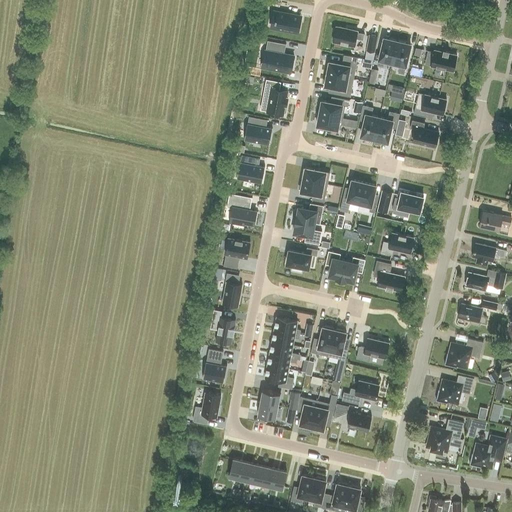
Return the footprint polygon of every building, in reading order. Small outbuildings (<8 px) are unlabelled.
[(415,8),(414,14),(428,17),(430,11),(415,8)] [(277,11),(274,27),(298,32),(300,22),(299,22),(300,16),(277,11)] [(337,27),(334,42),(355,46),(356,38),(363,39),(364,34),(357,32),(358,30),(337,27)] [(375,52),(378,36),(370,34),(366,50),(375,52)] [(384,38),(378,65),(382,66),(384,60),(392,62),(397,41),(384,38)] [(291,72),(294,56),(284,54),(282,54),(284,43),(268,40),(266,49),(266,51),(269,52),(266,67),(291,72)] [(397,41),(392,62),(400,64),(399,70),(403,71),(410,44),(397,41)] [(434,57),(432,65),(453,71),(457,55),(450,53),(450,52),(444,51),(436,50),(435,51),(429,50),(428,56),(434,57)] [(358,57),(344,54),(342,64),(330,62),(329,64),(328,63),(326,71),(328,71),(327,73),(354,79),(358,57)] [(366,57),(364,64),(374,67),(376,59),(366,57)] [(327,75),(325,75),(324,83),(325,83),(325,85),(338,88),(337,94),(351,96),(354,79),(327,73),(327,75)] [(254,83),(255,77),(240,74),(239,81),(254,83)] [(287,106),(288,97),(287,97),(288,91),(279,89),(281,82),(267,80),(265,88),(264,97),(269,98),(267,110),(267,111),(283,114),(285,105),(287,106)] [(403,94),(405,87),(396,85),(395,92),(403,94)] [(419,92),(414,114),(425,116),(426,110),(434,112),(443,114),(447,99),(419,92)] [(343,117),(345,106),(348,106),(350,100),(335,97),(334,103),(322,100),(320,113),(343,117)] [(356,101),(354,111),(360,113),(362,102),(356,101)] [(363,105),(360,120),(365,121),(362,135),(375,138),(380,117),(371,115),(373,107),(363,105)] [(380,117),(375,138),(388,141),(391,127),(396,128),(400,113),(390,111),(388,119),(380,117)] [(343,117),(320,113),(317,125),(341,129),(342,125),(356,127),(358,120),(343,117)] [(248,123),(245,139),(269,144),(272,128),(266,127),(268,120),(249,116),(248,123)] [(399,119),(397,127),(404,129),(406,120),(399,119)] [(412,119),(410,128),(416,129),(413,141),(435,146),(439,132),(423,128),(425,122),(412,119)] [(244,152),(246,145),(229,142),(227,149),(244,152)] [(240,162),(237,178),(262,182),(265,166),(259,165),(260,158),(242,155),(241,162),(240,162)] [(303,170),(302,178),(303,178),(303,180),(328,185),(330,173),(305,168),(305,170),(303,170)] [(350,203),(359,205),(364,182),(353,179),(350,191),(345,190),(340,210),(348,212),(350,203)] [(301,182),(299,190),(301,190),(301,192),(314,194),(312,200),(324,202),(328,185),(303,180),(302,182),(301,182)] [(364,182),(359,205),(370,208),(370,211),(375,212),(378,198),(373,196),(376,185),(364,182)] [(388,212),(393,192),(382,190),(378,210),(388,212)] [(395,197),(393,209),(394,209),(393,213),(408,216),(410,209),(420,212),(421,210),(422,210),(424,203),(422,203),(424,196),(402,191),(400,198),(395,197)] [(250,210),(252,197),(230,193),(227,207),(232,208),(238,209),(235,223),(245,225),(246,222),(254,224),(256,211),(250,210)] [(297,214),(296,219),(315,223),(320,224),(321,217),(324,205),(311,203),(309,208),(299,207),(298,214),(297,214)] [(510,224),(511,217),(503,215),(483,211),(480,225),(499,230),(501,222),(510,224)] [(296,224),(294,232),(306,234),(305,241),(319,244),(322,231),(314,229),(315,223),(296,219),(295,224),(296,224)] [(384,241),(381,252),(392,254),(393,249),(410,253),(414,237),(393,232),(390,242),(384,241)] [(226,251),(224,263),(237,266),(239,258),(238,257),(239,254),(247,256),(251,239),(229,235),(225,251),(226,251)] [(505,256),(507,250),(496,247),(476,242),(473,256),(477,257),(475,263),(487,266),(489,260),(493,261),(494,254),(505,256)] [(290,250),(287,263),(309,267),(311,254),(317,255),(318,249),(307,247),(306,253),(290,250)] [(329,250),(326,264),(331,265),(329,275),(336,277),(336,278),(341,279),(346,260),(340,258),(341,253),(329,250)] [(346,260),(341,279),(346,281),(347,279),(354,281),(357,271),(362,272),(366,259),(353,256),(352,261),(346,260)] [(378,261),(374,275),(380,276),(378,285),(386,287),(386,290),(392,291),(393,289),(401,291),(405,276),(389,272),(391,264),(378,261)] [(503,288),(506,273),(488,269),(487,276),(469,272),(466,285),(486,290),(487,284),(503,288)] [(227,282),(223,303),(238,306),(240,297),(241,294),(241,293),(242,284),(238,283),(239,275),(228,273),(226,282),(227,282)] [(368,294),(371,278),(365,276),(361,292),(368,294)] [(502,310),(503,305),(498,303),(483,299),(481,306),(496,310),(497,309),(502,310)] [(485,323),(487,316),(481,315),(482,308),(462,303),(458,317),(470,320),(470,322),(470,323),(479,325),(480,322),(485,323)] [(215,313),(214,316),(215,317),(220,318),(218,329),(216,340),(231,343),(233,334),(235,328),(234,328),(236,320),(221,317),(222,311),(215,310),(215,313)] [(301,329),(296,328),(298,321),(277,317),(274,329),(295,333),(300,334),(301,329)] [(307,323),(305,335),(311,336),(314,324),(307,323)] [(314,338),(311,352),(329,356),(335,329),(333,329),(333,327),(325,325),(325,327),(323,326),(320,339),(314,338)] [(337,328),(337,330),(335,329),(329,356),(338,358),(346,360),(349,346),(344,345),(345,337),(347,332),(345,331),(345,330),(337,328)] [(294,338),(299,338),(300,334),(295,333),(274,329),(272,341),(293,345),(294,338)] [(355,347),(353,357),(365,360),(366,354),(382,357),(385,342),(364,337),(361,348),(355,347)] [(480,357),(483,341),(468,338),(466,346),(452,343),(450,352),(447,352),(445,364),(457,366),(457,364),(467,366),(470,354),(480,357)] [(301,354),(292,352),(293,345),(272,341),(270,353),(291,357),(298,359),(300,359),(301,355),(301,354)] [(200,353),(202,346),(193,345),(192,351),(200,353)] [(207,361),(203,378),(224,382),(227,365),(221,364),(224,351),(209,348),(207,361)] [(289,369),(290,361),(297,363),(298,359),(291,357),(270,353),(268,365),(289,369)] [(338,358),(333,379),(341,381),(345,363),(346,360),(338,358)] [(294,377),(287,376),(289,369),(268,365),(265,377),(280,380),(278,386),(292,389),(294,377)] [(503,381),(511,379),(509,370),(501,372),(503,381)] [(470,393),(474,378),(459,374),(457,382),(443,379),(441,389),(439,388),(436,400),(447,402),(448,400),(457,402),(460,391),(470,393)] [(381,397),(384,382),(365,377),(362,386),(356,385),(354,390),(349,389),(347,397),(364,401),(366,393),(381,397)] [(341,393),(343,382),(335,380),(333,392),(341,393)] [(501,382),(498,397),(503,398),(506,383),(501,382)] [(263,390),(260,402),(278,406),(281,393),(263,390)] [(298,404),(300,393),(290,391),(289,398),(291,399),(290,403),(298,404)] [(196,406),(193,420),(207,423),(209,415),(217,416),(219,409),(219,405),(221,395),(206,392),(203,407),(196,406)] [(338,395),(332,394),(330,403),(318,400),(312,426),(314,427),(313,428),(321,430),(322,429),(324,429),(327,417),(332,418),(338,395)] [(312,426),(318,400),(301,396),(297,410),(303,411),(300,424),(302,424),(302,426),(310,427),(310,426),(311,426),(312,426)] [(278,406),(260,402),(258,415),(276,418),(278,406)] [(348,410),(349,405),(337,402),(336,407),(348,410)] [(351,411),(348,425),(369,430),(372,416),(351,411)] [(186,422),(188,414),(181,412),(180,420),(186,422)] [(460,438),(464,422),(449,418),(446,430),(432,427),(428,446),(432,447),(431,449),(442,452),(442,449),(447,450),(450,436),(460,438)] [(481,427),(483,420),(473,418),(471,425),(481,427)] [(220,430),(222,424),(210,422),(208,427),(220,430)] [(472,452),(470,464),(481,467),(482,464),(491,466),(493,460),(501,462),(503,455),(507,438),(491,435),(488,446),(477,443),(475,453),(472,452)] [(240,479),(244,461),(233,458),(229,476),(240,479)] [(251,481),(255,464),(244,461),(240,479),(251,481)] [(265,466),(255,464),(251,481),(261,484),(265,466)] [(265,466),(261,484),(272,486),(276,469),(265,466)] [(287,471),(276,469),(272,486),(283,489),(287,471)] [(309,499),(314,478),(313,477),(313,476),(305,474),(305,475),(303,475),(300,487),(294,485),(291,500),(302,502),(303,498),(309,499)] [(314,505),(326,508),(329,493),(323,492),(326,480),(324,480),(324,479),(317,477),(316,478),(314,478),(309,499),(316,500),(314,505)] [(326,508),(342,511),(349,486),(347,485),(347,484),(340,483),(339,483),(337,483),(335,495),(329,493),(326,508)] [(349,486),(342,511),(362,511),(364,502),(358,500),(361,489),(359,488),(359,487),(351,485),(351,486),(349,486)] [(445,500),(442,500),(436,499),(437,497),(430,495),(428,504),(430,504),(428,511),(430,511),(429,511),(461,511),(462,502),(453,502),(453,504),(450,504),(451,500),(445,500)]
